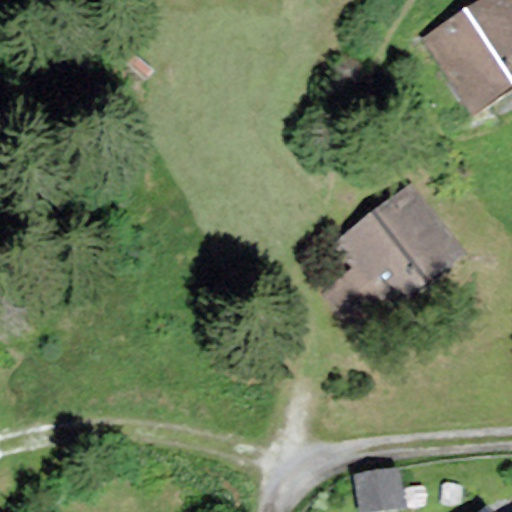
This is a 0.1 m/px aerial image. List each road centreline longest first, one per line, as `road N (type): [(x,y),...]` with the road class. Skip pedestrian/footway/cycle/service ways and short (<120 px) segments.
road 1 (track): [(0,447),(74,432),(137,432),(231,447),(295,481)]
road 2 (residential): [(274,511),(301,475),(352,455),(511,441)]
